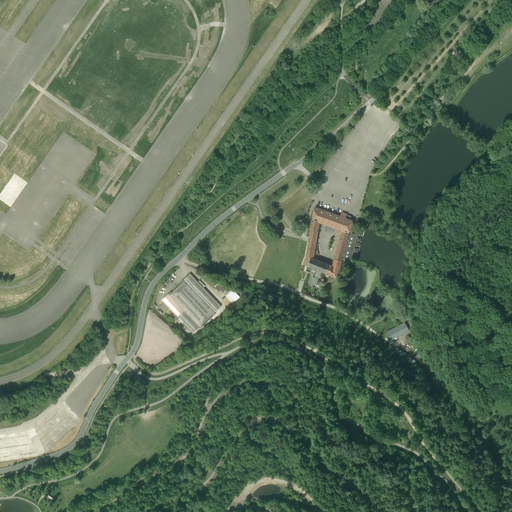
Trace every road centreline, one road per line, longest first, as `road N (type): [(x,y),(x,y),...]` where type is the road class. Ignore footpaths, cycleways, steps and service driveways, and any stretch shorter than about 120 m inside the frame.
road 1 (unclassified): [(0,471),(78,440),(134,349),(151,284),(214,223),(369,102)]
road 2 (unknown): [(131,353),(154,375),(255,333),(301,343),(397,404),(479,511)]
